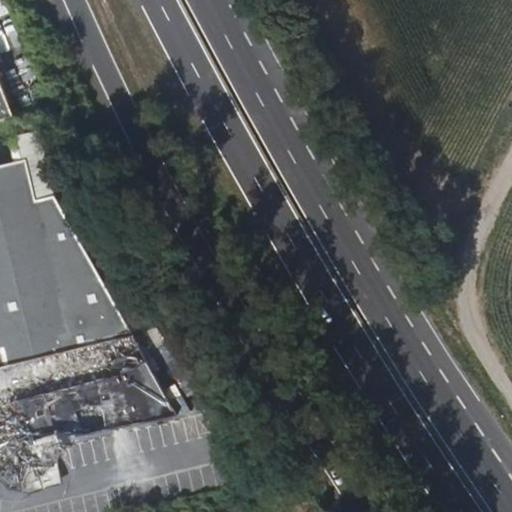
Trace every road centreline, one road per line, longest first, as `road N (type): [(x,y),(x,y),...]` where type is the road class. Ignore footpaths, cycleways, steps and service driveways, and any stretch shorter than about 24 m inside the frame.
road 1 (trunk): [(159,0),(463,511)]
road 2 (trunk): [(76,0),(241,316),(365,511)]
road 3 (trunk): [(511,507),(298,168)]
road 4 (trunk): [(511,460),(298,168)]
road 5 (track): [(511,163),(471,253),(464,299),(470,324),(511,391)]
road 6 (unknown): [(0,502),(99,493),(214,456)]
road 7 (trunk): [(298,168),(210,0)]
